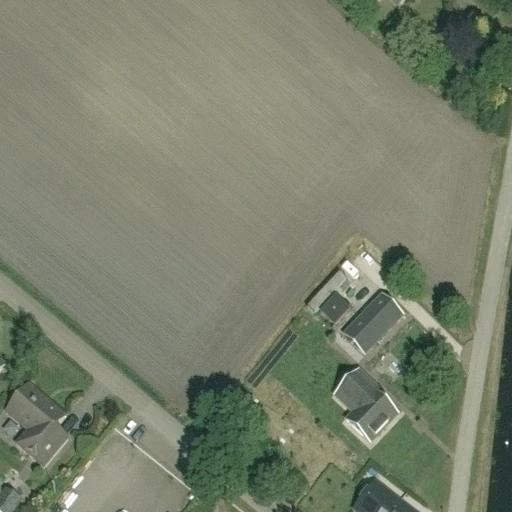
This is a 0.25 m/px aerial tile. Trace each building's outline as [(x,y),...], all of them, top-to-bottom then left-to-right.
[(386,0),(397,9),(405,0),(386,0)] [(382,297),(344,338),(350,344),(364,357),(373,348),(403,316),(382,297)] [(335,328),(350,312),(336,299),(321,315),(335,328)] [(371,445),(397,417),(375,396),(379,392),(359,373),(336,397),(355,415),(347,423),(371,445)] [(29,431),(17,446),(44,469),(68,440),(56,430),(66,418),(51,405),(49,407),(43,402),(44,400),(29,387),(8,413),(29,431)] [(411,511),(376,484),(354,511),(411,511)] [(13,511),(21,502),(7,492),(0,502),(0,511),(13,511)]
